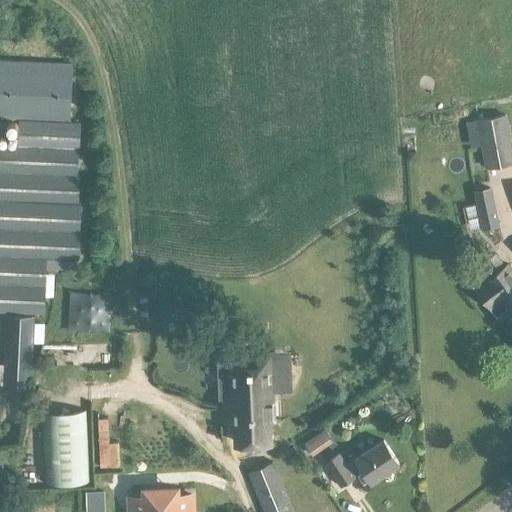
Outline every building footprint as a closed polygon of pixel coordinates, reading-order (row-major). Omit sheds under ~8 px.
[(0,120),(70,123),(73,62),(0,58),(0,120)] [(511,140),(506,113),(475,119),(485,168),(511,162),(511,140)] [(79,145),(15,142),(0,141),(0,310),(44,313),(47,257),(78,259),(81,201),(78,201),(79,173),(77,173),(79,145)] [(491,269),(471,284),(498,319),(508,311),(511,315),(511,267),(505,258),(502,260),(497,253),(485,262),(491,269)] [(5,313),(3,363),(3,382),(2,384),(33,385),(35,336),(35,323),(36,314),(5,313)] [(229,355),(229,356),(230,370),(231,399),(232,412),(237,412),(237,419),(236,419),(237,442),(269,441),(268,419),(272,419),(272,401),(271,401),(271,389),(291,389),(290,360),(289,352),(229,355)] [(86,410),(42,412),(45,484),(90,482),(86,410)] [(384,439),(356,458),(363,469),(371,480),(399,462),(384,439)] [(339,452),(326,461),(341,485),(355,476),(354,475),(347,465),(339,452)] [(356,458),(347,465),(354,475),(363,469),(356,458)] [(107,480),(197,482),(198,469),(108,467),(107,480)] [(193,511),(193,493),(182,493),(182,492),(181,492),(181,493),(170,494),(170,493),(169,493),(169,494),(158,494),(158,493),(157,493),(157,494),(146,495),(146,494),(145,494),(145,495),(140,495),(140,511),(193,511)]
